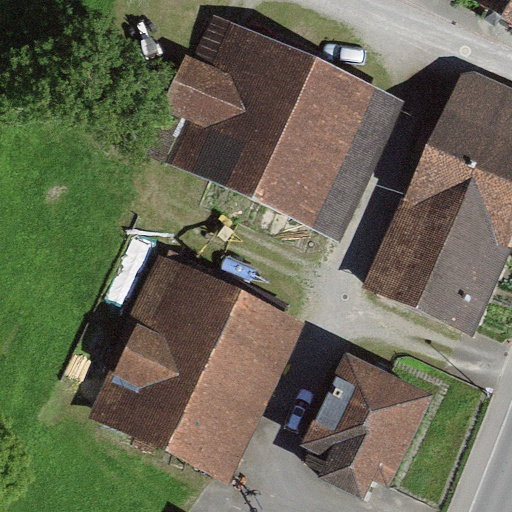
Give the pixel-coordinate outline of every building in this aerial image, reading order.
[(511,0),(469,0),(463,10),(511,39),(511,0)] [(401,108),(219,27),(199,71),(187,66),(162,122),(175,128),(157,167),(338,248),(401,108)] [(511,246),(511,95),(467,76),(370,302),(470,345),(511,246)] [(301,328),(170,268),(96,429),(227,489),(301,328)] [(433,408),(342,367),(301,457),(326,469),(317,487),(359,506),(366,490),(390,501),(433,408)]
